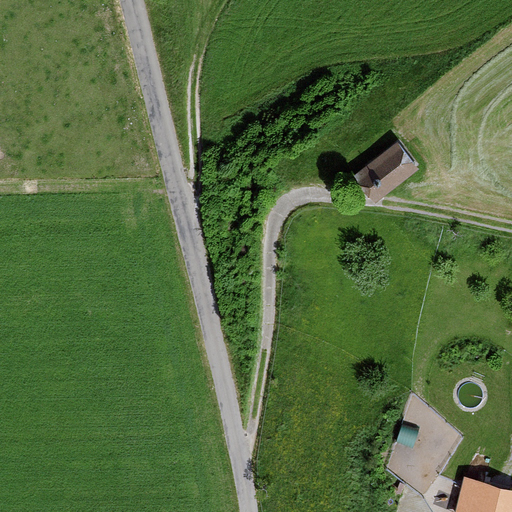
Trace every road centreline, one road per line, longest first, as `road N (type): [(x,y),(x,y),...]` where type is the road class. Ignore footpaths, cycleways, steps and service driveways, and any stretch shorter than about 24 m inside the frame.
road 1 (unclassified): [(248,511),(133,0)]
road 2 (track): [(239,463),(270,305),(267,251),(284,210),(302,198),(511,225)]
road 3 (track): [(195,280),(193,58),(216,0)]
